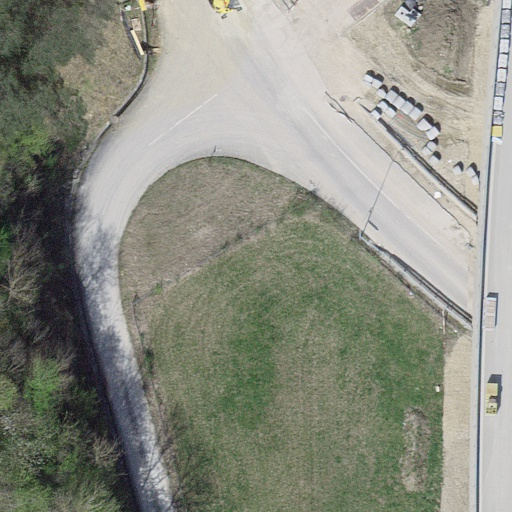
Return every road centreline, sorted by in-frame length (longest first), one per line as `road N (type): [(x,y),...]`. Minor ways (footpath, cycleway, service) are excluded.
road 1 (track): [(264,64),(151,152),(89,256),(154,511)]
road 2 (secondary): [(511,311),(364,183),(221,0)]
